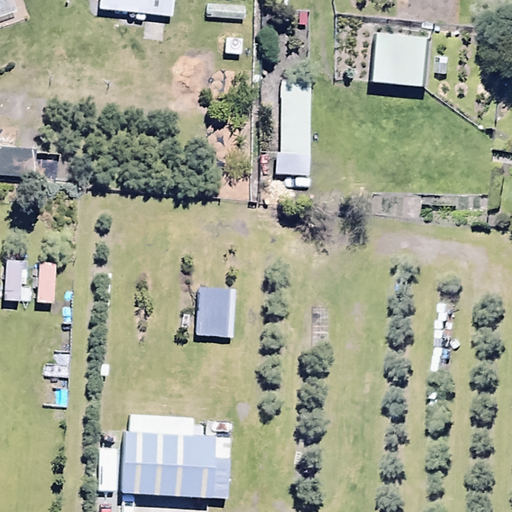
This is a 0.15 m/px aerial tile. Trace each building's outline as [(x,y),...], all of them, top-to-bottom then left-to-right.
[(172,0),(100,0),(100,9),(171,16),(172,0)] [(207,5),(206,23),(244,25),(245,7),(207,5)] [(430,38),(374,33),(370,81),(426,86),(430,38)] [(311,82),(283,81),(279,154),(307,155),(311,82)] [(25,262),(9,260),(3,299),(20,302),(25,262)] [(227,497),(230,437),(124,431),(121,491),(227,497)] [(118,511),(120,490),(101,488),(99,511),(118,511)]
